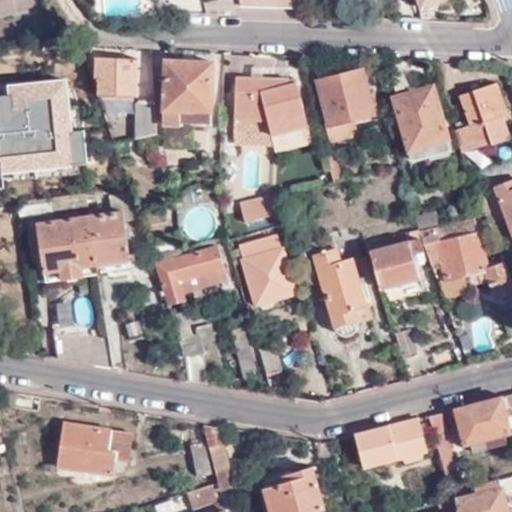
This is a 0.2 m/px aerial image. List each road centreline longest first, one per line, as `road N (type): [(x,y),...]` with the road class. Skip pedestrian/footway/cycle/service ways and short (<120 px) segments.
road 1 (residential): [(0,364),(313,418),(511,374)]
road 2 (residential): [(92,28),(511,43)]
